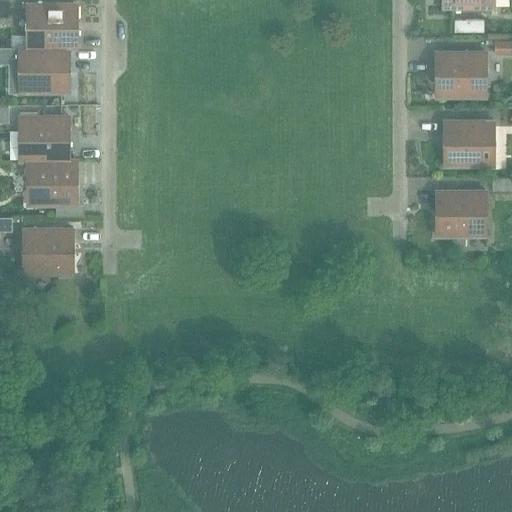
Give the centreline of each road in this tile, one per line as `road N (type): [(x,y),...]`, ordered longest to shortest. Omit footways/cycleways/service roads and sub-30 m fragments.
road 1 (residential): [(108,271),(105,0)]
road 2 (residential): [(397,254),(397,0)]
